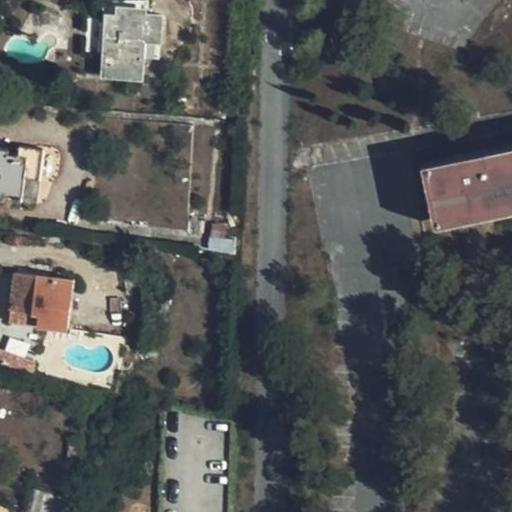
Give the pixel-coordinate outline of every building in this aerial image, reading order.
[(143,77),(145,57),(146,39),(162,40),(163,15),(122,12),(122,19),(110,19),(109,35),(107,35),(105,74),(143,77)] [(146,39),(145,57),(160,58),(162,40),(146,39)] [(511,144),(424,163),(438,223),(511,208),(511,144)] [(0,197),(3,198),(4,193),(14,194),(14,199),(23,200),(26,177),(41,179),(45,149),(20,146),(19,154),(9,152),(10,148),(0,146),(0,197)] [(26,177),(23,200),(37,202),(41,179),(26,177)] [(17,271),(10,322),(69,329),(76,278),(17,271)] [(79,462),(83,439),(72,438),(70,462),(79,462)]
